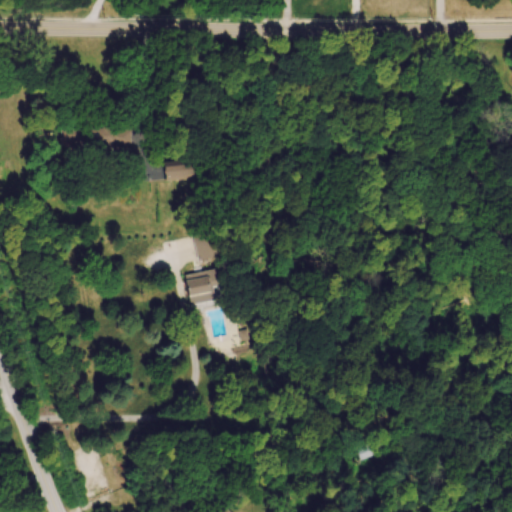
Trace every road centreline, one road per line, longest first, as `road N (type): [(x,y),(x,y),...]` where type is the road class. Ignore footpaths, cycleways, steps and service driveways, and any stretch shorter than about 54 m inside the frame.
road 1 (residential): [(511,30),(0,28)]
road 2 (tertiary): [(56,511),(0,351)]
